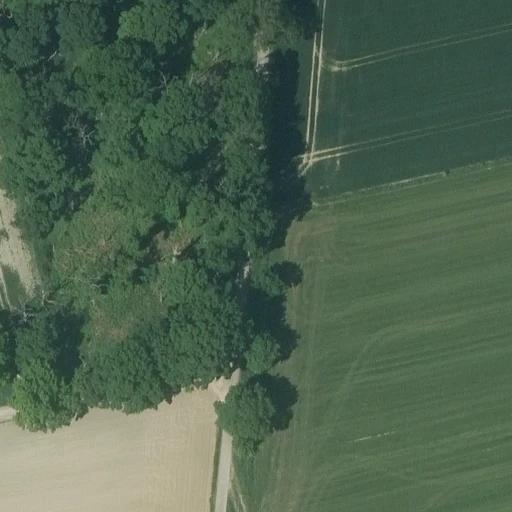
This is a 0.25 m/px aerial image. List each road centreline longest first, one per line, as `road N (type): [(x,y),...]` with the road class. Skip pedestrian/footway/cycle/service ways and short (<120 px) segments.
road 1 (unclassified): [(233,367),(263,0)]
road 2 (unclassified): [(0,412),(233,367)]
road 3 (unclassified): [(220,511),(233,367)]
